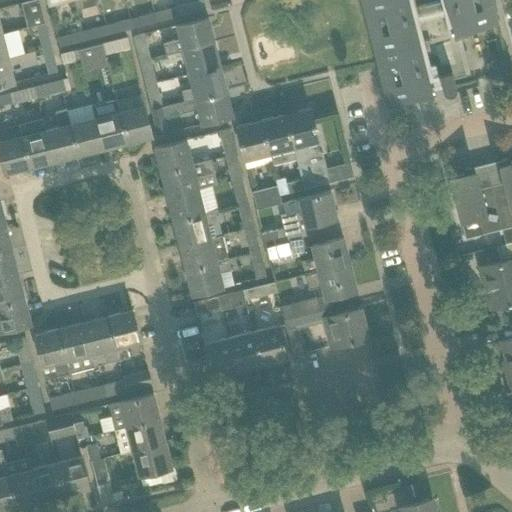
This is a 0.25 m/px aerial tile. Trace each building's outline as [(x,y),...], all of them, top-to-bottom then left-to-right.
[(45,23),(39,0),(32,0),(30,1),(20,3),(26,27),(36,25),(45,23)] [(73,0),(75,9),(100,3),(99,0),(73,0)] [(202,0),(177,7),(180,16),(204,10),(202,0)] [(432,86),(440,84),(441,89),(441,90),(442,91),(444,93),(445,94),(446,94),(448,94),(449,94),(451,93),(452,92),(454,91),(454,89),(454,88),(455,87),(454,86),(451,73),(465,69),(455,32),(494,22),(488,0),(362,0),(388,102),(433,91),(432,86)] [(177,7),(153,13),(156,22),(180,16),(177,7)] [(153,13),(129,19),(131,28),(156,22),(153,13)] [(165,54),(182,50),(214,41),(207,17),(175,25),(179,39),(162,43),(165,54)] [(62,18),(61,28),(68,29),(69,19),(62,18)] [(129,19),(105,25),(107,34),(131,28),(129,19)] [(36,25),(42,49),(51,47),(45,23),(36,25)] [(105,25),(81,31),(83,40),(107,34),(105,25)] [(83,40),(81,31),(57,37),(60,46),(83,40)] [(0,33),(0,59),(8,58),(8,57),(15,56),(13,48),(6,49),(2,33),(0,33)] [(133,36),(139,60),(148,58),(142,34),(133,36)] [(127,38),(102,44),(104,54),(129,48),(127,38)] [(182,50),(188,74),(220,66),(214,41),(182,50)] [(102,44),(77,50),(80,60),(104,54),(102,44)] [(51,47),(42,49),(48,73),(57,71),(51,47)] [(80,60),(77,50),(61,54),(64,64),(80,60)] [(511,81),(511,69),(509,57),(485,63),(488,74),(500,71),(503,83),(511,81)] [(8,58),(0,59),(0,85),(14,82),(8,58)] [(139,60),(145,84),(155,82),(148,58),(139,60)] [(191,88),(181,91),(183,101),(226,90),(220,66),(188,74),(191,88)] [(67,78),(58,81),(61,90),(70,88),(67,78)] [(58,81),(35,86),(37,96),(61,90),(58,81)] [(145,84),(151,109),(161,106),(155,82),(145,84)] [(35,86),(10,93),(13,103),(37,96),(35,86)] [(226,90),(183,101),(179,102),(181,112),(196,109),(200,124),(232,116),(226,90)] [(0,105),(13,103),(10,93),(0,95),(0,105)] [(91,104),(66,110),(77,155),(102,149),(94,117),(91,104)] [(144,105),(119,111),(127,143),(151,137),(147,117),(144,105)] [(161,106),(151,109),(158,133),(167,131),(161,106)] [(58,126),(45,130),(53,161),(77,155),(66,110),(65,108),(54,111),(58,126)] [(317,141),(309,108),(285,114),(293,148),(300,174),(312,172),(305,144),(317,141)] [(119,111),(94,117),(102,149),(127,143),(119,111)] [(285,114),(260,120),(268,154),(269,154),(293,148),(285,114)] [(268,154),(260,120),(235,126),(246,168),(271,162),(269,154),(268,154)] [(219,131),(225,155),(234,153),(228,129),(219,131)] [(45,130),(20,136),(28,168),(53,161),(45,130)] [(28,168),(20,136),(0,140),(0,159),(4,174),(28,168)] [(154,147),(160,172),(192,164),(192,163),(185,139),(173,142),(154,147)] [(225,155),(231,180),(240,178),(234,153),(225,155)] [(195,178),(214,173),(210,159),(192,163),(192,164),(160,172),(166,196),(198,188),(195,178)] [(502,182),(490,185),(501,229),(511,225),(511,217),(509,207),(511,205),(511,162),(498,166),(502,182)] [(300,174),(301,179),(303,188),(328,182),(325,169),(312,172),(300,174)] [(501,229),(490,185),(478,188),(474,171),(449,178),(460,221),(477,217),(482,234),(501,229)] [(231,180),(237,204),(246,202),(240,178),(231,180)] [(303,188),(301,179),(287,182),(290,191),(303,188)] [(251,191),(256,209),(281,203),(276,185),(251,191)] [(166,196),(172,221),(204,213),(204,212),(198,188),(166,196)] [(261,233),(264,245),(303,235),(301,228),(337,219),(330,190),(298,198),(301,210),(274,217),(277,229),(261,233)] [(237,204),(243,229),(252,227),(246,202),(237,204)] [(172,221),(178,246),(210,238),(210,237),(207,225),(220,222),(217,209),(204,212),(204,213),(172,221)] [(0,228),(0,253),(12,251),(6,227),(0,228)] [(243,229),(249,253),(258,251),(252,227),(243,229)] [(178,246),(184,270),(216,262),(227,259),(221,235),(210,237),(210,238),(178,246)] [(303,235),(264,245),(267,259),(280,256),(307,249),(303,235)] [(302,260),(306,274),(348,264),(342,237),(313,245),(316,256),(302,260)] [(0,253),(0,279),(18,275),(12,251),(0,253)] [(258,251),(249,253),(255,278),(264,276),(258,251)] [(511,258),(480,267),(491,308),(511,303),(511,258)] [(216,262),(184,270),(191,295),(223,287),(219,273),(230,270),(228,259),(227,259),(216,262)] [(323,285),(325,294),(326,297),(331,296),(335,295),(355,290),(348,264),(306,274),(309,288),(323,285)] [(0,279),(0,305),(24,299),(18,275),(0,279)] [(276,293),(273,282),(267,284),(251,288),(242,290),(244,299),(254,297),(254,298),(276,293)] [(232,293),(217,296),(221,309),(245,303),(244,300),(244,299),(242,290),(232,293)] [(279,306),(283,319),(329,308),(333,307),(331,296),(326,297),(325,294),(279,306)] [(221,309),(217,296),(193,302),(196,316),(221,309)] [(0,305),(0,331),(30,324),(24,299),(0,305)] [(367,338),(359,308),(340,313),(335,314),(331,315),(329,308),(283,319),(286,329),(287,337),(292,356),(306,353),(301,334),(299,326),(323,320),(330,347),(367,338)] [(132,309),(107,315),(118,360),(129,358),(126,345),(140,341),(132,309)] [(107,315),(82,322),(93,366),(118,360),(107,315)] [(82,322),(57,328),(69,373),(93,366),(82,322)] [(278,324),(252,331),(260,364),(285,358),(280,339),(278,324)] [(69,373),(57,328),(33,334),(40,364),(54,361),(58,375),(69,373)] [(252,331),(227,337),(236,371),(260,364),(252,331)] [(15,339),(21,364),(31,361),(25,336),(15,339)] [(236,371),(227,337),(203,343),(211,377),(236,371)] [(511,338),(501,341),(508,368),(506,369),(510,387),(511,387),(511,338)] [(21,364),(28,389),(37,386),(31,361),(21,364)] [(127,374),(122,375),(126,390),(150,384),(147,370),(127,374)] [(122,381),(98,387),(101,396),(126,390),(122,375),(121,376),(122,381)] [(37,386),(28,389),(34,413),(43,411),(37,386)] [(98,387),(73,393),(76,403),(101,396),(98,387)] [(76,403),(73,393),(49,399),(51,409),(76,403)] [(107,404),(113,429),(158,418),(152,393),(119,401),(107,404)] [(0,421),(12,419),(9,407),(0,409),(0,421)] [(84,428),(80,410),(70,413),(74,429),(82,427),(82,428),(84,428)] [(74,429),(70,413),(46,419),(51,438),(51,439),(75,433),(74,429)] [(131,451),(165,442),(158,418),(113,429),(119,453),(131,450),(131,451)] [(51,438),(46,419),(20,425),(23,435),(24,435),(27,444),(38,441),(51,438)] [(20,425),(0,430),(0,440),(23,435),(20,425)] [(165,442),(131,451),(138,475),(139,475),(142,486),(161,482),(162,483),(163,483),(160,470),(171,467),(165,442)] [(87,446),(90,461),(100,458),(96,444),(87,446)] [(0,509),(14,506),(11,493),(6,474),(0,448),(0,509)] [(56,462),(61,482),(64,494),(89,488),(81,455),(56,462)] [(100,458),(90,461),(96,486),(110,482),(105,463),(104,457),(100,458)] [(61,482),(56,462),(31,468),(39,500),(64,494),(61,482)] [(6,474),(11,493),(14,506),(39,500),(31,468),(6,474)] [(408,497),(416,495),(413,482),(405,484),(408,497)] [(112,492),(114,501),(122,499),(120,490),(112,492)] [(434,511),(431,498),(399,506),(400,511),(434,511)]
